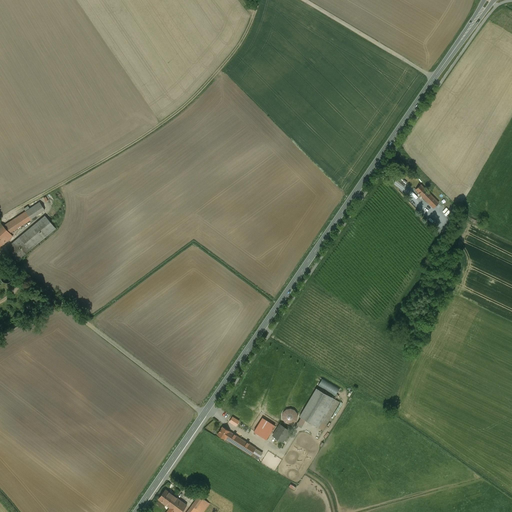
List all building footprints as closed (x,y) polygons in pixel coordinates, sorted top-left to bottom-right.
[(421,185),(416,190),(422,196),(424,194),(427,196),(430,194),(421,185)] [(438,203),(430,194),(427,196),(424,194),(422,196),(433,208),(438,203)] [(39,202),(3,226),(9,233),(44,210),(39,202)] [(45,216),(6,248),(17,260),(55,228),(45,216)] [(0,223),(0,222),(0,247),(12,236),(9,233),(3,226),(0,223)] [(12,279),(12,277),(12,274),(11,272),(9,271),(6,271),(4,271),(2,273),(1,275),(0,277),(1,279),(2,281),(4,283),(6,283),(9,283),(11,281),(12,279)] [(316,388),(299,417),(318,428),(335,399),(316,388)] [(262,418),(254,432),(266,439),(274,426),(273,425),(262,418)] [(280,424),(273,436),(282,442),(290,430),(280,424)] [(222,426),(217,434),(224,439),(225,438),(229,431),(222,426)] [(255,448),(229,431),(225,438),(251,455),(255,448)] [(255,448),(251,455),(258,459),(262,452),(255,448)] [(177,498),(165,489),(158,499),(170,508),(177,498)] [(199,496),(187,511),(203,511),(209,504),(199,496)] [(170,508),(166,511),(174,511),(175,511),(181,511),(186,505),(177,498),(170,508)]
